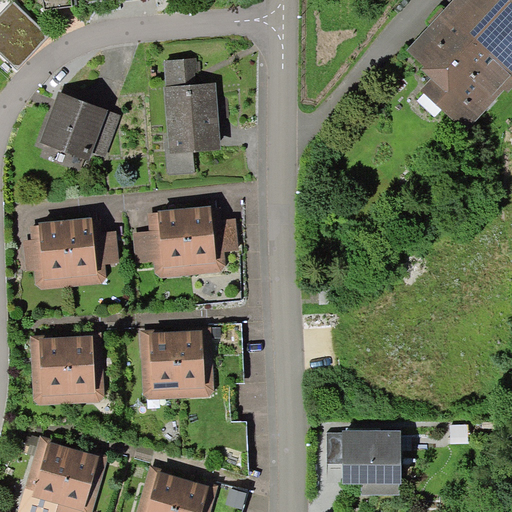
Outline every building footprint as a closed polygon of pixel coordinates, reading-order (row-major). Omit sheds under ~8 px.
[(431,24),(407,50),(425,66),(421,69),(431,79),(421,90),(467,132),(504,89),(508,92),(511,87),(511,0),(453,0),(445,9),(431,24)] [(50,36),(13,2),(0,15),(0,53),(17,70),(50,36)] [(431,24),(445,9),(440,6),(427,20),(431,24)] [(164,61),(166,87),(196,84),(196,72),(201,72),(200,62),(198,63),(197,58),(164,61)] [(221,150),(219,119),(217,98),(216,83),(196,84),(166,87),(164,87),(168,139),(169,154),(193,152),(221,150)] [(108,110),(59,91),(40,143),(89,161),(92,152),(105,157),(121,115),(108,111),(108,110)] [(228,98),(217,98),(219,119),(229,118),(228,98)] [(194,172),(193,152),(169,154),(168,139),(165,143),(168,175),(194,172)] [(211,205),(184,208),(190,274),(222,271),(226,265),(225,251),(240,250),(237,217),(222,218),(221,206),(212,207),(211,205)] [(161,276),(190,274),(184,208),(158,210),(158,212),(149,213),(150,230),(153,261),(153,263),(154,263),(156,272),(161,276)] [(92,217),(67,219),(72,286),(104,282),(107,279),(106,267),(115,267),(115,263),(119,263),(116,231),(103,232),(101,219),(92,220),(92,217)] [(42,289),(72,286),(67,219),(39,222),(39,225),(30,226),(31,240),(23,240),(26,271),(34,270),(36,285),(42,289)] [(137,263),(153,261),(150,230),(133,232),(137,263)] [(331,285),(319,285),(320,305),(332,304),(331,285)] [(211,325),(175,327),(179,397),(209,395),(213,390),(211,325)] [(149,398),(179,397),(175,327),(140,329),(142,392),(149,398)] [(102,332),(67,333),(69,403),(99,402),(105,396),(102,332)] [(39,404),(69,403),(67,333),(31,335),(33,399),(39,404)] [(401,430),(343,430),(343,432),(343,464),(343,484),(361,483),(400,483),(402,483),(401,430)] [(343,464),(343,432),(327,432),(327,463),(343,464)] [(56,511),(75,446),(41,436),(18,511),(56,511)] [(107,455),(75,446),(56,511),(94,511),(108,458),(107,455)] [(174,511),(184,475),(149,465),(136,511),(174,511)] [(210,511),(219,485),(184,475),(174,511),(210,511)] [(400,495),(400,483),(361,483),(361,495),(400,495)]
